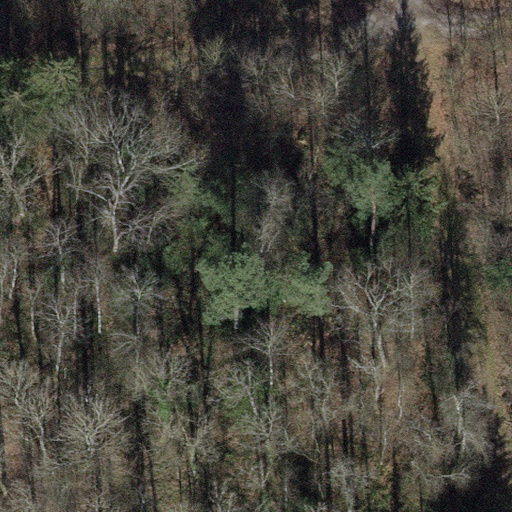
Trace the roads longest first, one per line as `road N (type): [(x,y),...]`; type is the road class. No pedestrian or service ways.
road 1 (track): [(0,78),(511,18)]
road 2 (track): [(410,31),(511,501)]
